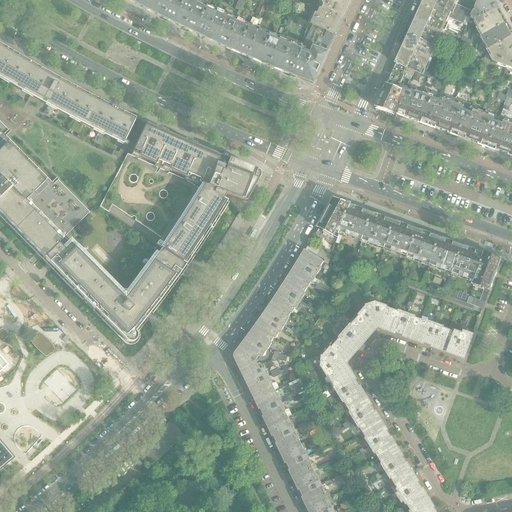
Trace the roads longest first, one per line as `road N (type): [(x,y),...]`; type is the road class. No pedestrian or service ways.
road 1 (tertiary): [(0,10),(108,75),(306,163)]
road 2 (residential): [(485,367),(462,372),(385,347),(366,373),(451,511)]
road 3 (tertiary): [(326,115),(76,0)]
road 4 (residential): [(213,354),(268,283),(333,172)]
road 5 (residential): [(306,163),(261,247),(194,339)]
road 6 (tertiary): [(333,172),(511,238)]
road 7 (residential): [(294,511),(213,354)]
road 8 (residential): [(27,511),(153,394)]
road 9 (residential): [(117,369),(0,250)]
road 10 (tertiary): [(511,183),(355,125)]
road 11 (residential): [(355,125),(412,0)]
road 12 (residential): [(376,0),(326,115)]
